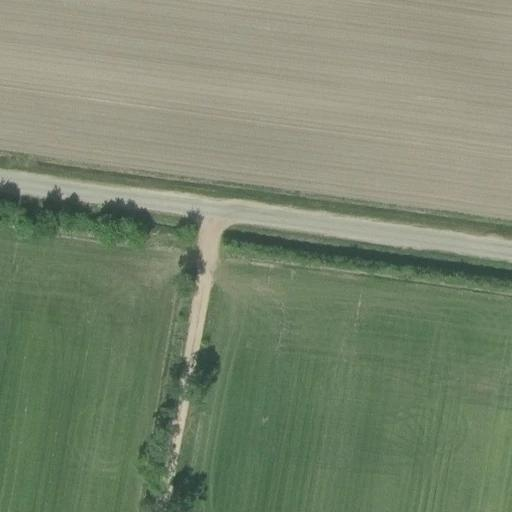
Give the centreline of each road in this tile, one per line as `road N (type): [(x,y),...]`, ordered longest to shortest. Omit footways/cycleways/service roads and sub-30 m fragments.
road 1 (unclassified): [(0,179),(511,248)]
road 2 (track): [(212,207),(160,511)]
